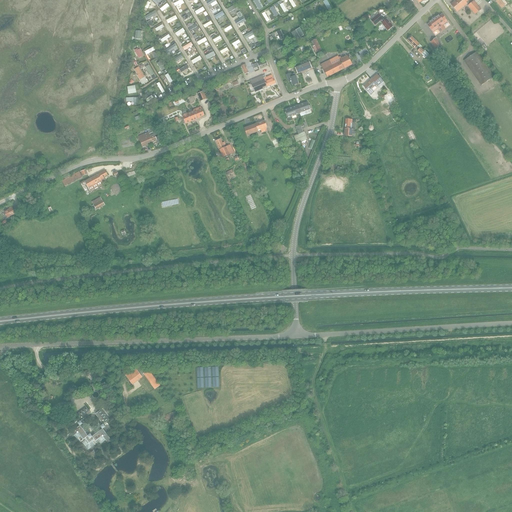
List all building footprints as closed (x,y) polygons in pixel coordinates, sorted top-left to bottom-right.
[(332,9),(326,0),(325,0),(323,1),(328,11),(332,9)] [(468,5),(475,14),(480,9),(473,1),(472,2),(470,0),(455,0),(454,1),(451,4),(457,11),(463,6),(463,7),(467,4),(468,5)] [(496,0),(495,1),(502,8),(504,6),(498,0),(496,0)] [(167,3),(160,9),(162,12),(169,6),(167,3)] [(235,4),(227,9),(229,13),(237,8),(235,4)] [(272,6),(269,7),(275,17),(277,15),(272,6)] [(203,7),(195,12),(197,15),(205,10),(203,7)] [(154,11),(145,16),(147,20),(156,15),(154,11)] [(222,11),(214,16),(216,19),(224,15),(222,11)] [(189,13),(182,18),(184,21),(192,16),(189,13)] [(370,20),(375,25),(380,21),(381,23),(387,31),(393,26),(387,19),(384,21),(378,14),(370,20)] [(443,25),(448,22),(442,14),(439,16),(438,15),(429,22),(430,23),(427,24),(433,33),(438,29),(440,32),(445,29),(443,25)] [(243,16),(235,21),(237,24),(245,20),(243,16)] [(182,28),(175,33),(177,36),(185,31),(182,28)] [(252,31),(244,36),(246,39),(254,35),(252,31)] [(408,41),(415,48),(419,44),(417,42),(412,36),(408,41)] [(430,42),(435,48),(440,44),(436,38),(430,42)] [(321,49),(316,39),(311,41),(313,46),(312,46),(315,53),(318,51),(321,49)] [(420,47),(417,50),(421,54),(425,58),(429,54),(425,50),(424,51),(420,47)] [(463,60),(481,85),(494,76),(476,51),(463,60)] [(181,55),(173,59),(175,63),(183,58),(181,55)] [(343,69),(352,64),(347,55),(339,59),(338,56),(321,65),(327,77),(339,71),(343,69)] [(254,66),(253,66),(254,68),(258,66),(260,69),(268,66),(266,60),(257,63),(253,64),(254,66)] [(298,66),(295,68),(297,73),(300,72),(311,68),(309,62),(298,66)] [(154,74),(148,65),(145,67),(150,76),(154,74)] [(138,67),(135,69),(138,75),(137,75),(140,79),(144,77),(139,68),(138,67)] [(292,85),(298,83),(296,76),(295,76),(294,73),(291,74),(291,73),(286,75),(288,81),(290,81),(290,82),(291,82),(292,85)] [(265,74),(263,75),(267,87),(276,83),(274,78),(272,75),(266,77),(265,74)] [(377,74),(363,86),(366,89),(365,89),(370,95),(374,92),(372,90),(372,89),(376,85),(379,87),(384,83),(377,74)] [(267,87),(263,75),(251,80),(255,92),(267,87)] [(135,90),(134,85),(126,87),(128,94),(133,93),(133,90),(135,90)] [(197,93),(200,101),(206,99),(203,91),(197,93)] [(307,102),(298,105),(301,112),(305,111),(306,114),(311,112),(310,109),(311,109),(310,105),(308,106),(307,102)] [(301,112),(298,105),(284,110),(287,118),(291,116),(300,113),(301,112)] [(182,116),(185,124),(197,119),(197,118),(204,115),(202,108),(194,111),(193,111),(187,114),(186,113),(186,112),(185,111),(184,112),(183,112),(183,113),(183,114),(183,115),(182,116)] [(355,124),(354,124),(355,120),(352,120),(352,119),(345,119),(344,133),(344,136),(352,137),(352,129),(355,129),(355,124)] [(266,127),(267,127),(265,121),(244,128),(246,135),(258,131),(257,130),(260,129),(261,132),(267,130),(266,127)] [(298,135),(294,136),(296,142),(300,141),(301,142),(307,140),(304,133),(303,133),(303,132),(302,129),(300,125),(296,127),(298,135)] [(138,136),(142,147),(157,140),(158,142),(160,141),(158,136),(156,137),(154,133),(149,135),(148,132),(138,136)] [(216,141),(223,158),(234,153),(230,145),(224,147),(223,145),(225,145),(224,142),(222,143),(220,139),(216,141)] [(62,181),(65,186),(82,177),(82,176),(87,174),(86,169),(79,172),(62,181)] [(103,183),(102,181),(105,180),(103,177),(108,175),(105,170),(85,181),(90,191),(103,183)] [(92,202),(96,210),(105,205),(100,197),(92,202)] [(4,211),(7,217),(15,213),(12,207),(4,211)] [(135,368),(125,375),(129,380),(136,375),(139,379),(145,375),(151,383),(155,389),(160,385),(156,379),(148,370),(144,373),(141,371),(139,373),(135,368)] [(102,425),(100,426),(101,427),(91,435),(90,434),(89,435),(81,425),(83,424),(81,422),(83,421),(82,420),(91,413),(86,407),(76,415),(80,421),(78,423),(80,426),(68,434),(71,438),(76,434),(81,441),(78,443),(80,445),(86,440),(89,444),(93,441),(97,447),(99,446),(97,443),(104,438),(107,443),(111,440),(103,429),(105,427),(103,424),(109,420),(101,409),(95,414),(102,422),(101,423),(102,425)]
